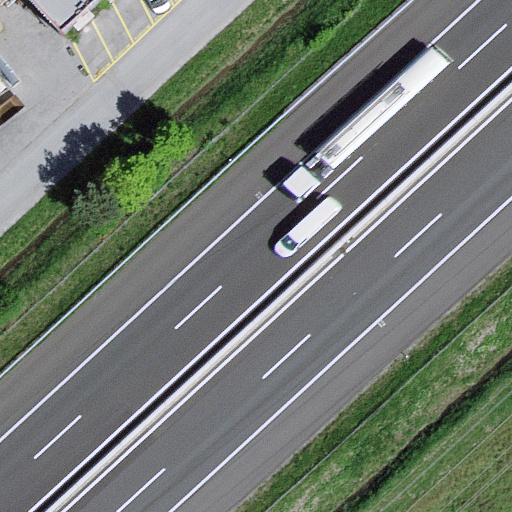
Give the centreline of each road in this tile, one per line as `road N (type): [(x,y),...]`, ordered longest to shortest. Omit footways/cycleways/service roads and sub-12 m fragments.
road 1 (motorway): [(511,18),(0,488)]
road 2 (motorway): [(118,511),(511,150)]
road 3 (unclassified): [(0,201),(222,0)]
